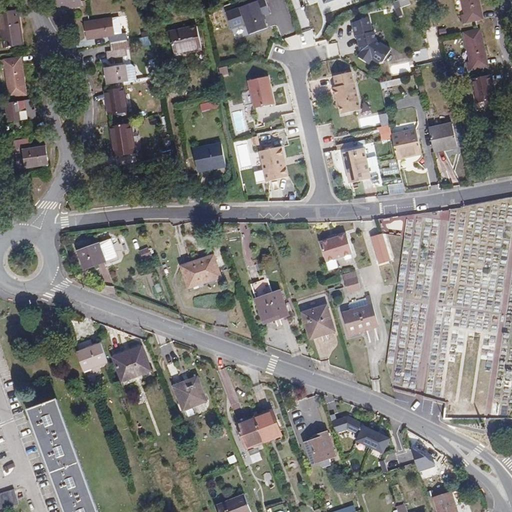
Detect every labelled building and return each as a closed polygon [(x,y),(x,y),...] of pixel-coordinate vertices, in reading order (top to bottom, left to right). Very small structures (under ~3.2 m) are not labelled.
[(81,0),(56,0),(58,12),(67,11),(66,9),(82,7),(81,0)] [(269,11),(265,0),(254,0),(225,10),(231,27),(245,22),(249,32),(267,26),(262,14),(269,11)] [(480,20),(478,12),(481,11),(478,0),(461,0),(465,15),(462,16),(464,23),(480,20)] [(18,10),(0,13),(5,48),(23,45),(18,10)] [(371,32),(368,17),(351,23),(354,37),(356,36),(358,46),(360,45),(361,50),(359,50),(360,52),(357,58),(369,64),(371,59),(378,63),(383,62),(390,50),(375,41),(373,32),(371,32)] [(87,39),(109,36),(110,42),(127,40),(126,33),(122,34),(120,19),(112,20),(112,18),(85,22),(87,39)] [(198,26),(170,32),(175,54),(202,48),(198,26)] [(468,63),(469,70),(486,67),(484,59),(487,58),(480,30),(464,33),(471,62),(468,63)] [(125,42),(113,43),(114,51),(126,49),(125,42)] [(127,57),(126,49),(114,51),(107,52),(108,60),(127,57)] [(22,66),(19,66),(18,58),(1,60),(2,69),(6,68),(10,97),(26,95),(22,66)] [(126,65),(105,68),(108,84),(129,81),(126,65)] [(361,110),(352,72),(334,76),(336,87),(334,87),(336,97),(338,97),(342,114),(361,110)] [(491,75),(472,79),(477,103),(496,99),(491,75)] [(275,104),(269,76),(249,81),(255,108),(275,104)] [(124,89),(106,91),(110,115),(128,112),(124,89)] [(250,92),(243,93),(246,106),(252,105),(250,92)] [(30,100),(6,103),(9,122),(36,119),(35,110),(31,110),(30,100)] [(458,147),(453,123),(430,128),(435,152),(458,147)] [(116,144),(113,144),(115,156),(136,153),(132,124),(113,127),(116,144)] [(422,154),(417,129),(392,135),(398,159),(422,154)] [(29,139),(12,142),(13,148),(30,146),(29,139)] [(213,169),(212,166),(226,164),(222,143),(194,149),(198,172),(213,169)] [(46,146),(24,150),(27,168),(49,165),(46,146)] [(283,148),(260,152),(266,182),(289,177),(283,148)] [(365,148),(343,153),(349,183),(371,178),(365,148)] [(383,234),(372,237),(380,264),(391,261),(383,234)] [(353,254),(347,235),(321,243),(327,262),(353,254)] [(112,239),(79,252),(85,270),(119,257),(112,239)] [(214,255),(182,266),(189,289),(222,277),(214,255)] [(393,267),(391,261),(380,264),(382,270),(393,267)] [(356,271),(344,275),(346,280),(358,276),(356,271)] [(346,280),(345,280),(349,294),(362,290),(358,276),(346,280)] [(269,280),(252,286),(256,300),(273,294),(269,280)] [(289,316),(280,292),(273,294),(256,300),(265,324),(289,316)] [(366,297),(369,306),(345,313),(351,335),(375,328),(374,323),(379,322),(371,295),(366,297)] [(328,305),(303,313),(311,338),(313,339),(316,342),(320,341),(321,336),(336,331),(328,305)] [(77,353),(84,371),(109,362),(103,347),(102,344),(77,353)] [(143,347),(113,358),(122,382),(152,371),(143,347)] [(208,401),(198,377),(190,380),(192,383),(175,389),(184,411),(208,401)] [(190,380),(174,386),(175,389),(192,383),(190,380)] [(105,398),(102,391),(95,394),(98,401),(105,398)] [(98,511),(57,399),(29,410),(66,511),(98,511)] [(452,419),(454,409),(445,408),(444,419),(452,419)] [(283,435),(273,410),(255,417),(261,432),(264,442),(283,435)] [(384,454),(391,439),(363,426),(365,422),(349,414),(332,421),(337,434),(349,430),(358,434),(354,441),(384,454)] [(255,417),(238,424),(247,449),(264,442),(261,432),(255,417)] [(313,464),(337,456),(329,432),(320,435),(321,438),(315,440),(306,443),(313,464)] [(235,455),(228,458),(231,464),(237,461),(235,455)] [(18,505),(13,490),(0,494),(0,510),(14,506),(18,505)] [(459,490),(435,498),(439,511),(459,511),(455,500),(461,498),(459,490)] [(250,511),(244,495),(217,506),(219,511),(250,511)]
